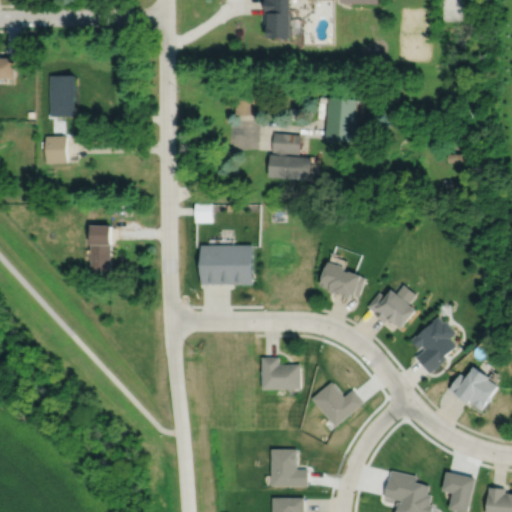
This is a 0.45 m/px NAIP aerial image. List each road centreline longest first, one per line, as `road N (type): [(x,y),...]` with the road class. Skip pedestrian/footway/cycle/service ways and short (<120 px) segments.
road 1 (residential): [(165,0),(169,285),(189,511)]
road 2 (residential): [(511,454),(464,443),(429,421),(364,345),(333,327),(171,319)]
road 3 (residential): [(0,17),(166,15)]
road 4 (residential): [(407,395),(368,434),(341,511)]
